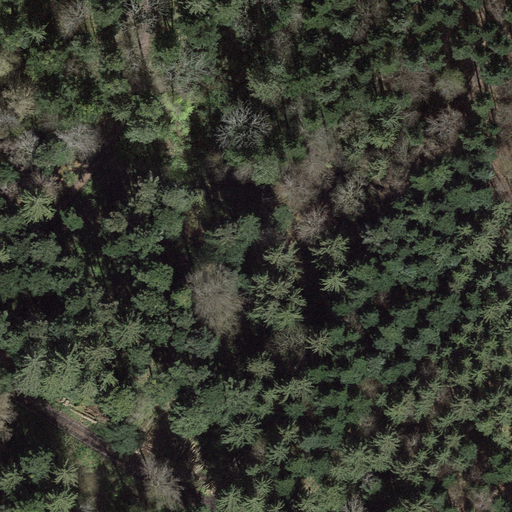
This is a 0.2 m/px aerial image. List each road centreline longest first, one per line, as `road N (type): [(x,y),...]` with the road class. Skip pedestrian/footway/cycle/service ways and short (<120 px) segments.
road 1 (track): [(167,487),(350,201),(503,0)]
road 2 (track): [(0,237),(68,175),(181,0)]
road 3 (track): [(206,511),(0,382)]
